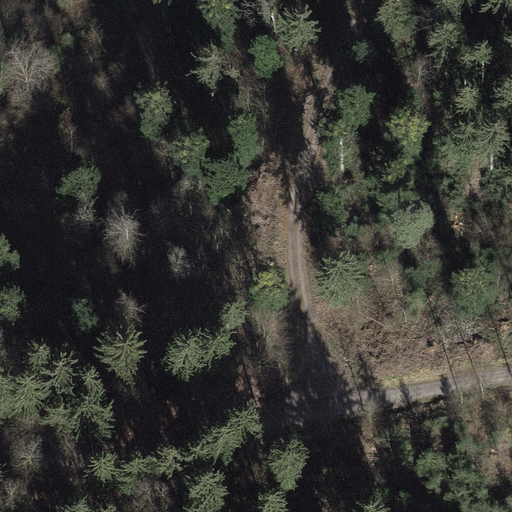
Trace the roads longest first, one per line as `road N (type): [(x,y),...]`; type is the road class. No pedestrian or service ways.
road 1 (track): [(0,436),(31,450),(125,456),(511,372)]
road 2 (track): [(325,413),(291,182),(372,0)]
